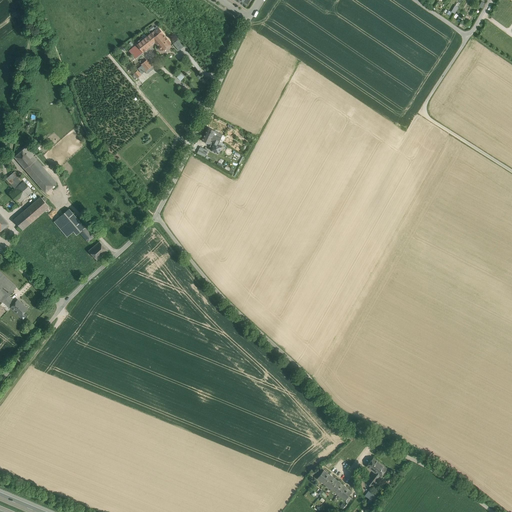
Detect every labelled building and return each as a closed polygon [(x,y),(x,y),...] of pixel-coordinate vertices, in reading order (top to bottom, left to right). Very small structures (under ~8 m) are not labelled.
[(158,28),(137,45),(143,52),(146,49),(149,47),(154,43),(155,42),(152,38),(161,32),(158,28)] [(170,43),(161,32),(152,38),(155,42),(154,43),(155,44),(156,43),(157,44),(157,45),(158,45),(162,50),(171,43),(170,43)] [(178,39),(173,43),(179,50),(184,46),(178,39)] [(143,52),(137,45),(129,50),(135,58),(143,52)] [(147,60),(141,64),(146,70),(151,66),(147,60)] [(215,131),(208,128),(205,134),(216,139),(219,141),(222,135),(219,133),(219,134),(215,132),(215,131)] [(216,139),(205,134),(202,140),(209,144),(211,140),(213,141),(213,142),(214,143),(216,139)] [(34,155),(26,146),(14,157),(25,169),(36,159),(33,156),(34,155)] [(200,146),(197,153),(205,157),(208,150),(200,146)] [(57,183),(36,159),(25,169),(45,192),(57,183)] [(15,171),(9,176),(12,180),(18,175),(15,171)] [(18,175),(12,180),(18,186),(24,181),(18,175)] [(12,180),(9,176),(6,179),(15,188),(18,186),(12,180)] [(15,188),(9,193),(18,204),(33,191),(24,181),(18,186),(15,188)] [(13,208),(2,194),(3,194),(2,194),(0,195),(0,199),(9,211),(13,208)] [(40,197),(13,220),(19,226),(23,230),(49,207),(40,197)] [(85,228),(69,209),(54,222),(67,237),(73,232),(76,235),(80,232),(85,228)] [(0,213),(0,230),(1,231),(9,224),(0,213)] [(93,237),(85,228),(80,232),(88,242),(93,237)] [(99,241),(88,251),(97,260),(108,251),(99,241)] [(16,287),(0,271),(0,300),(2,302),(3,302),(8,296),(16,287)] [(14,301),(8,296),(3,302),(10,309),(11,308),(15,303),(13,302),(14,301)] [(15,303),(11,308),(20,316),(27,309),(18,300),(15,303)] [(387,468),(373,458),(366,466),(374,473),(379,476),(380,477),(387,468)] [(337,481),(323,470),(317,478),(331,489),(337,481)] [(374,473),(367,483),(371,487),(379,476),(374,473)] [(351,491),(337,481),(331,489),(345,499),(351,491)] [(378,498),(369,491),(365,496),(370,499),(367,503),(372,507),(378,498)]
